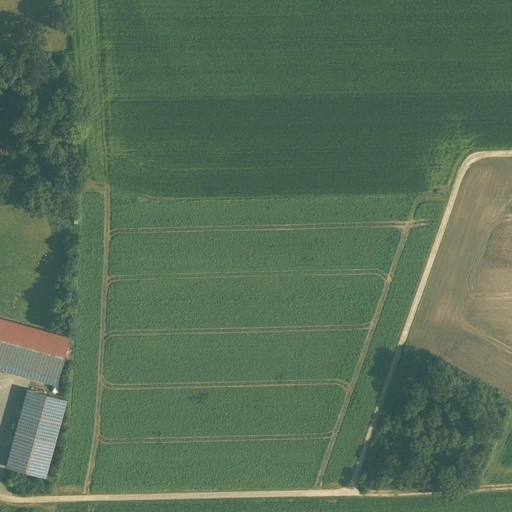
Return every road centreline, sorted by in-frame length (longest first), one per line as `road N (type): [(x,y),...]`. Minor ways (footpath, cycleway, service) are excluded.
road 1 (unclassified): [(0,496),(350,493),(468,164),(511,155)]
road 2 (track): [(350,493),(511,485)]
